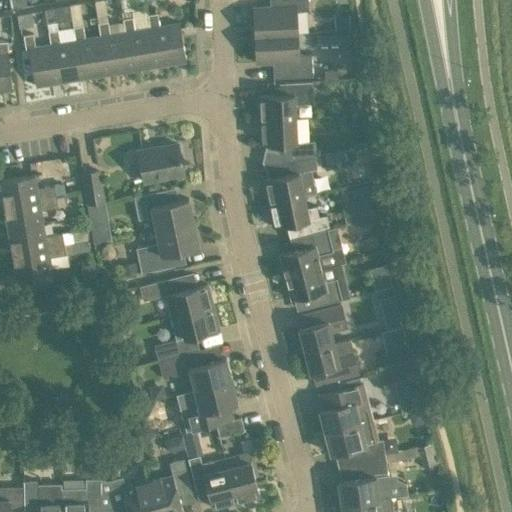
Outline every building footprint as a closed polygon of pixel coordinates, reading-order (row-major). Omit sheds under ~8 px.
[(254,34),(296,32),(295,10),(308,9),(307,0),(269,0),(270,6),(253,7),(254,34)] [(71,19),(71,17),(69,4),(44,8),(45,10),(47,23),(71,19)] [(31,18),(30,12),(18,14),(20,26),(26,25),(31,18)] [(125,13),(134,68),(160,64),(151,13),(148,14),(149,26),(134,29),(131,12),(125,13)] [(157,12),(151,13),(160,64),(185,59),(178,21),(159,24),(157,12)] [(100,21),(109,73),(134,68),(125,13),(122,13),(125,30),(110,33),(107,20),(100,21)] [(74,17),(84,77),(109,73),(100,21),(98,22),(100,35),(85,37),(82,24),(81,15),(74,17)] [(339,29),(349,29),(348,15),(339,15),(339,29)] [(50,30),(59,81),(84,77),(74,17),(71,17),(71,19),(75,39),(60,41),(58,28),(50,30)] [(48,30),(50,43),(35,46),(33,33),(23,34),(25,48),(27,48),(34,86),(59,81),(50,30),(48,30)] [(310,53),(297,54),(296,32),(254,34),(255,62),(272,62),(273,77),(311,75),(310,53)] [(349,32),(316,34),(317,45),(339,44),(340,59),(350,58),(349,32)] [(0,90),(11,89),(8,50),(7,40),(0,41),(0,90)] [(324,69),(325,80),(337,79),(337,69),(324,69)] [(258,119),(295,117),(294,103),(312,102),(311,80),(279,82),(279,94),(257,95),(258,119)] [(346,115),(346,129),(360,128),(360,114),(346,115)] [(314,139),(296,141),(295,117),(258,119),(259,143),(266,142),(261,160),(315,156),(314,139)] [(176,143),(136,151),(143,180),(182,172),(176,143)] [(315,156),(261,160),(269,177),(262,178),(267,202),(303,195),(303,193),(315,190),(310,169),(316,167),(315,156)] [(86,204),(105,200),(99,167),(81,171),(86,204)] [(0,179),(0,187),(3,204),(56,195),(54,184),(36,188),(33,174),(0,179)] [(54,184),(56,195),(64,194),(65,194),(63,183),(54,184)] [(138,219),(153,215),(156,229),(193,222),(188,198),(178,199),(176,186),(134,195),(138,219)] [(56,195),(3,204),(7,228),(41,222),(39,208),(66,204),(64,194),(56,195)] [(325,214),(308,218),(303,195),(267,202),(273,227),(286,223),(289,237),(327,227),(328,227),(325,214)] [(370,199),(341,206),(345,221),(374,214),(370,199)] [(100,213),(88,215),(90,229),(103,227),(100,213)] [(41,222),(7,228),(11,252),(63,243),(62,232),(44,235),(41,222)] [(193,222),(156,229),(158,242),(136,247),(141,272),(185,262),(183,249),(198,246),(193,222)] [(284,276),(319,267),(316,254),(332,250),(327,227),(289,237),(292,250),(279,253),(284,276)] [(86,229),(71,231),(73,241),(88,238),(86,229)] [(90,250),(88,239),(70,242),(72,253),(90,250)] [(65,253),(63,243),(11,252),(15,276),(50,270),(47,256),(65,253)] [(135,261),(119,264),(120,273),(137,270),(135,261)] [(95,263),(82,265),(84,279),(97,277),(95,263)] [(336,277),(322,280),(319,267),(284,276),(289,297),(293,296),(297,309),(341,298),(336,277)] [(180,275),(162,279),(145,284),(139,285),(143,299),(149,297),(165,294),(170,316),(212,306),(206,282),(184,288),(180,275)] [(373,283),(375,290),(391,285),(389,279),(373,283)] [(393,294),(379,298),(380,305),(395,301),(393,294)] [(297,326),(303,349),(337,341),(337,340),(335,330),(350,326),(344,302),(297,313),(300,326),(297,326)] [(154,344),(158,359),(199,348),(195,334),(218,328),(212,306),(170,316),(176,338),(154,344)] [(337,340),(337,341),(303,349),(308,371),(311,370),(314,384),(358,373),(350,337),(337,340)] [(218,343),(199,348),(158,359),(162,375),(169,373),(174,375),(178,374),(180,380),(191,377),(194,389),(231,379),(225,357),(221,357),(218,343)] [(375,354),(380,371),(413,363),(408,346),(375,354)] [(418,383),(413,363),(380,371),(385,392),(418,383)] [(187,413),(191,429),(196,428),(215,423),(235,419),(230,403),(236,401),(231,379),(194,389),(197,401),(186,404),(188,412),(187,413)] [(324,431),(359,422),(356,409),(370,406),(364,381),(317,392),(321,409),(319,409),(324,431)] [(152,400),(166,396),(163,382),(149,386),(152,400)] [(408,410),(411,425),(425,421),(422,407),(408,410)] [(240,417),(235,419),(215,423),(218,437),(243,431),(240,417)] [(374,431),(362,434),(359,422),(324,431),(330,452),(334,451),(338,465),(385,458),(384,453),(382,438),(377,439),(374,431)] [(202,455),(196,428),(191,429),(181,432),(182,435),(185,447),(188,457),(198,500),(209,497),(211,506),(235,500),(226,465),(215,468),(213,459),(201,462),(200,455),(202,455)] [(182,435),(163,439),(166,452),(185,447),(182,435)] [(432,442),(418,445),(423,466),(437,462),(433,445),(432,442)] [(399,450),(384,453),(385,458),(385,461),(401,459),(399,450)] [(172,473),(147,480),(155,511),(181,511),(179,505),(195,501),(183,458),(169,461),(172,473)] [(338,465),(341,480),(337,480),(340,503),(378,498),(390,496),(407,494),(405,482),(396,477),(396,473),(387,474),(385,461),(385,458),(338,465)] [(249,459),(226,465),(235,500),(258,494),(249,459)] [(85,487),(61,487),(61,511),(99,511),(100,505),(99,477),(85,478),(85,487)] [(155,511),(147,480),(124,486),(122,477),(108,480),(99,477),(100,505),(101,504),(101,511),(155,511)] [(23,485),(23,511),(61,511),(61,487),(61,483),(36,484),(36,479),(23,479),(23,485)] [(23,511),(23,485),(0,485),(0,511),(23,511)] [(392,511),(390,496),(378,498),(340,503),(341,511),(392,511)]
